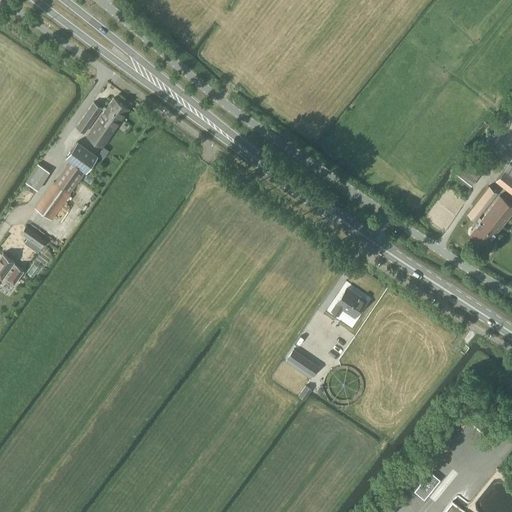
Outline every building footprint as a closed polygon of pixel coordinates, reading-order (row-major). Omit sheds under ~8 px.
[(85,132),(102,107),(105,110),(87,134),(103,145),(129,109),(113,98),(106,108),(102,105),(101,107),(93,101),(76,126),(85,132)] [(54,181),(35,208),(52,219),(70,193),(69,192),(84,170),(86,171),(97,155),(77,140),(65,157),(69,160),(55,182),(54,181)] [(37,164),(25,182),(26,182),(37,189),(49,172),(37,164)] [(511,167),(508,164),(496,181),(511,192),(511,167)] [(459,189),(459,190),(459,191),(460,191),(460,192),(461,193),(462,194),(463,194),(464,195),(465,195),(466,194),(467,194),(468,194),(468,193),(469,193),(469,192),(470,191),(470,190),(470,189),(470,188),(470,187),(469,186),(468,185),(467,184),(466,184),(465,184),(464,184),(463,184),(462,185),(461,185),(461,186),(460,186),(460,187),(459,188),(459,189)] [(491,248),(494,244),(490,240),(511,211),(511,203),(500,194),(498,197),(495,194),(496,192),(489,186),(468,212),(479,221),(470,233),(491,248)] [(26,226),(20,233),(41,248),(46,241),(26,226)] [(0,278),(1,279),(3,276),(14,284),(24,270),(16,265),(13,263),(15,261),(3,252),(0,256),(0,278)] [(338,315),(344,306),(357,314),(366,299),(358,294),(357,295),(346,288),(336,304),(332,310),(338,315)] [(312,375),(313,375),(317,368),(292,351),(285,361),(310,378),(312,375)] [(304,399),(311,389),(305,385),(298,395),(304,399)] [(424,499),(440,479),(430,471),(414,491),(424,499)] [(422,503),(414,511),(427,511),(430,509),(422,503)]
